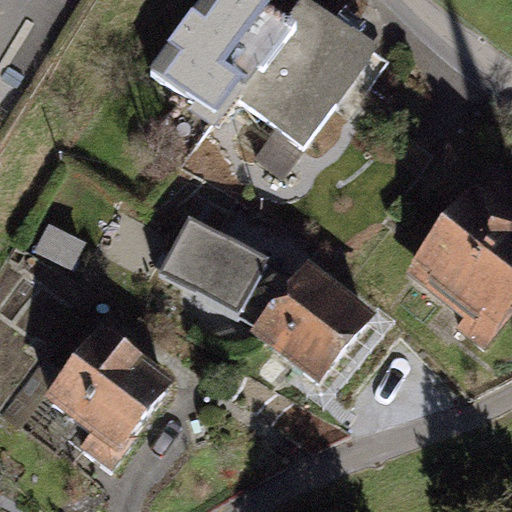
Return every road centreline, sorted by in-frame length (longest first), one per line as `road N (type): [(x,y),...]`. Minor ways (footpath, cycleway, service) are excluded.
road 1 (residential): [(253,511),(368,453),(511,400)]
road 2 (residential): [(411,0),(511,75)]
